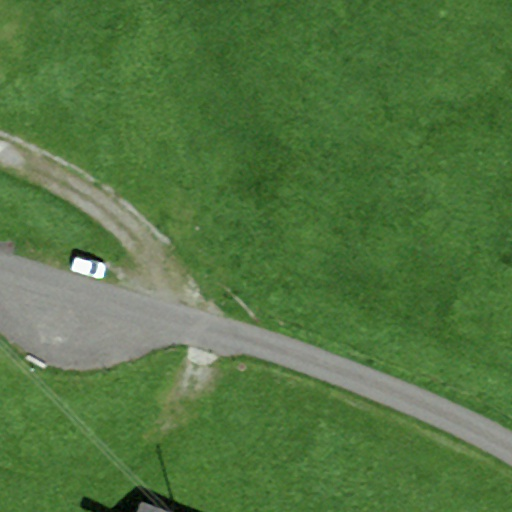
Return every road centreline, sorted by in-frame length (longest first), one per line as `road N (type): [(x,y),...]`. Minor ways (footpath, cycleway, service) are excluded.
road 1 (unclassified): [(0,271),(208,339),(312,361),(428,406),(511,450)]
road 2 (track): [(208,339),(193,387),(162,436),(98,484),(0,456)]
road 3 (track): [(0,153),(72,178),(160,250),(173,292),(172,328)]
